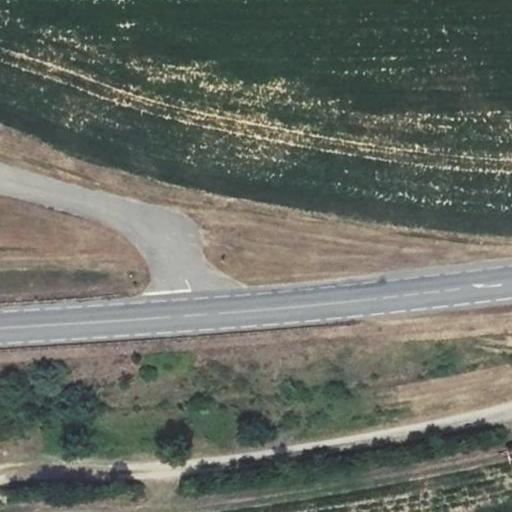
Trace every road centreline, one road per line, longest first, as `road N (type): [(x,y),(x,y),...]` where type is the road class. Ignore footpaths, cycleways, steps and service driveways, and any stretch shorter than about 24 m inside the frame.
road 1 (track): [(0,475),(167,474),(376,450),(511,415)]
road 2 (secondary): [(194,315),(511,277)]
road 3 (unclassified): [(0,180),(147,224),(174,246),(194,315)]
road 4 (secondary): [(0,327),(194,315)]
